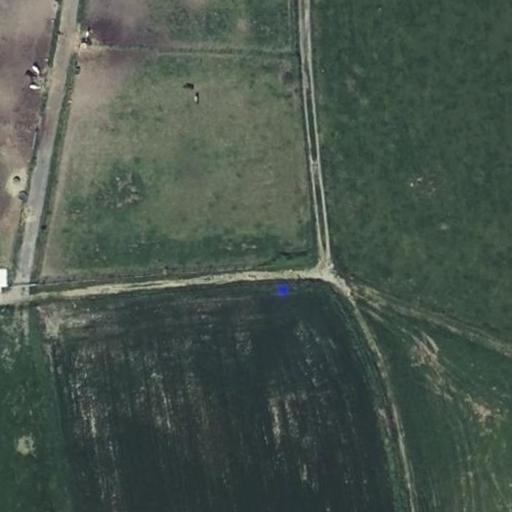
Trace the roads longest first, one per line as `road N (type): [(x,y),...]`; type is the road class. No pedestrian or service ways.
road 1 (track): [(331,274),(0,298)]
road 2 (track): [(331,274),(304,0)]
road 3 (track): [(409,511),(385,370),(331,274)]
road 4 (track): [(511,349),(331,274)]
